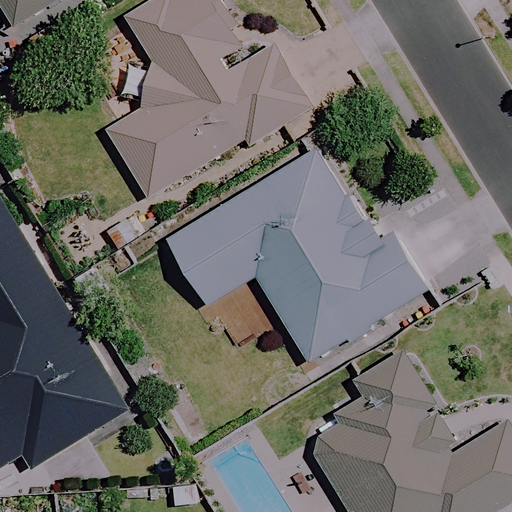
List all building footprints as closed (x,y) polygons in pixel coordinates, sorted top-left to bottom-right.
[(3,0),(22,30),(70,0),(3,0)] [(262,58),(228,0),(168,0),(135,19),(158,60),(153,110),(116,131),(154,198),(317,106),(283,46),(262,58)] [(386,254),(324,152),(176,242),(215,305),(263,276),(315,362),(424,296),(395,249),(386,254)] [(136,412),(0,190),(0,474),(26,458),(36,473),(136,412)] [(409,342),(362,374),(371,387),(335,413),(345,427),(311,450),(351,509),(346,511),(499,511),(511,503),(511,453),(493,426),(451,455),(429,423),(454,406),(409,342)]
